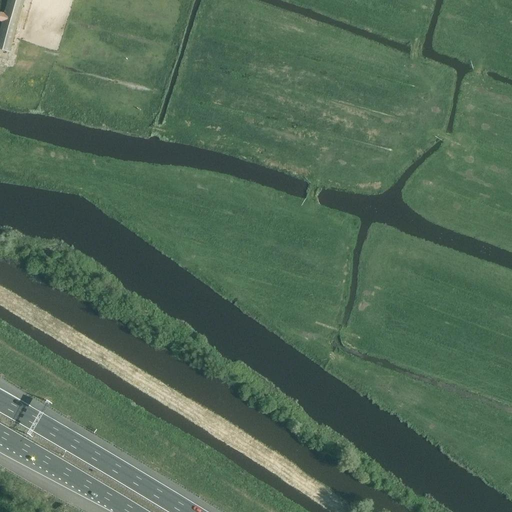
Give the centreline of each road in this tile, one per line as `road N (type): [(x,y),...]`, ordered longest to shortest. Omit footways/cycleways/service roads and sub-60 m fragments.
road 1 (motorway): [(195,511),(0,396)]
road 2 (motorway): [(0,437),(128,511)]
